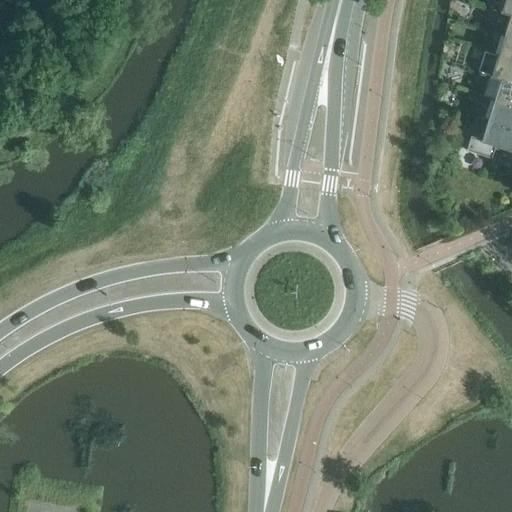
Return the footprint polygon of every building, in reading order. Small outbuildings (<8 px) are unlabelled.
[(511,0),(492,0),(490,7),(507,12),(511,13),(511,0)] [(511,13),(507,12),(501,33),(511,36),(511,13)] [(511,36),(501,33),(494,54),(511,59),(511,36)] [(476,70),(497,77),(511,81),(511,59),(494,54),(483,50),(476,70)] [(511,81),(497,77),(491,98),(511,104),(511,81)] [(511,104),(491,98),(484,118),(511,127),(511,104)] [(511,127),(484,118),(476,116),(465,150),(507,164),(511,151),(511,127)]
